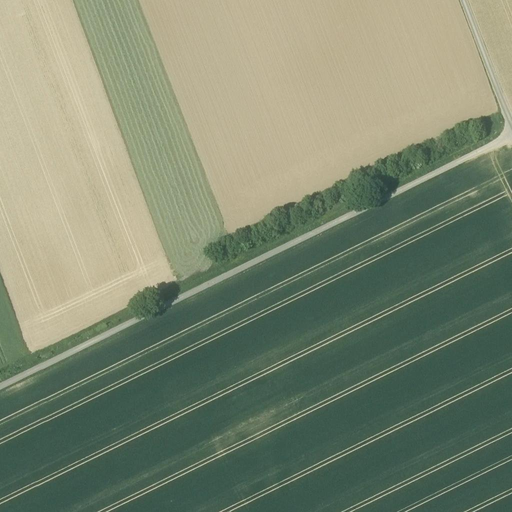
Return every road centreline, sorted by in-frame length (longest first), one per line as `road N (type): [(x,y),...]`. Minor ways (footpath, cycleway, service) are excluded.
road 1 (track): [(0,386),(511,135)]
road 2 (track): [(462,0),(511,130)]
